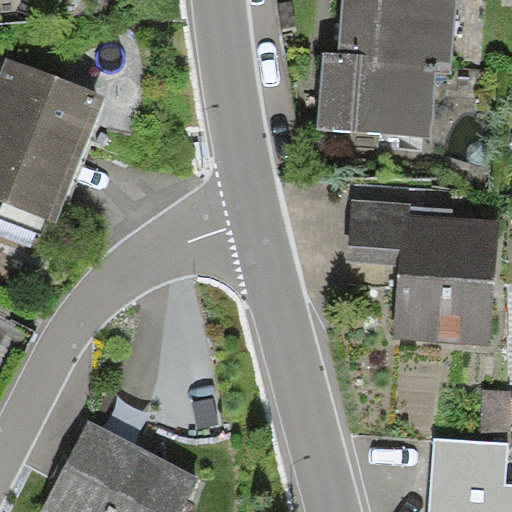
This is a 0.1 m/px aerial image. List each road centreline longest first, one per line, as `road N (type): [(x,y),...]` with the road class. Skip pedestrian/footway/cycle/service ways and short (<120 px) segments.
road 1 (residential): [(260,229),(206,234),(123,269),(59,324),(0,442)]
road 2 (tertiary): [(329,511),(260,229)]
road 3 (tertiary): [(260,229),(228,81),(220,0)]
